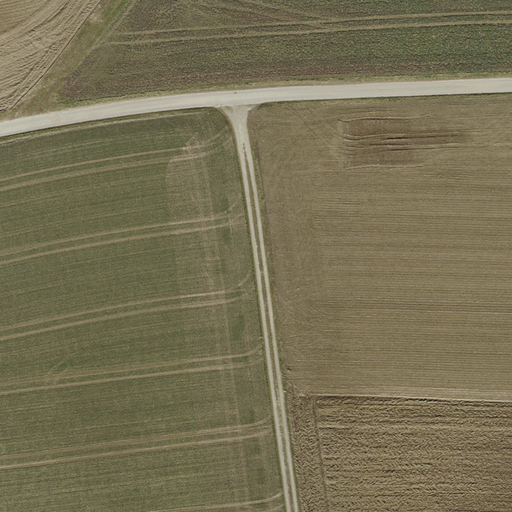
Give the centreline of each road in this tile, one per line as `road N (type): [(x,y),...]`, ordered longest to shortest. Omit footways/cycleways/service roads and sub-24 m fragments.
road 1 (track): [(236,97),(294,511)]
road 2 (track): [(117,0),(55,117)]
